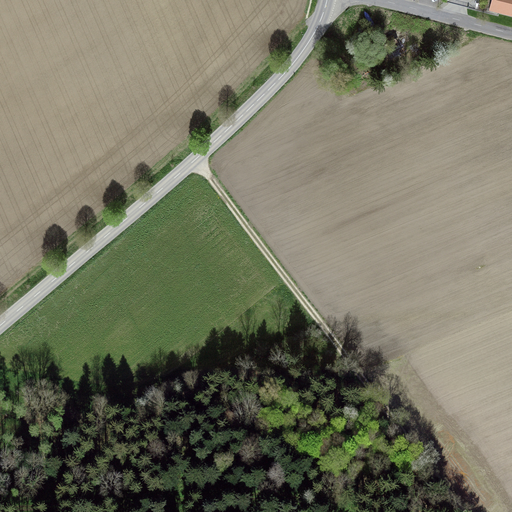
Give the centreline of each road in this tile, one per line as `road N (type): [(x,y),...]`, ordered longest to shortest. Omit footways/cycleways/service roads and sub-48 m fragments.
road 1 (tertiary): [(0,325),(269,88),(310,39),(326,0)]
road 2 (track): [(197,158),(465,511)]
road 3 (track): [(0,303),(184,146),(304,25),(320,20)]
road 4 (track): [(0,506),(284,496),(336,511)]
road 5 (tertiary): [(379,0),(511,33)]
